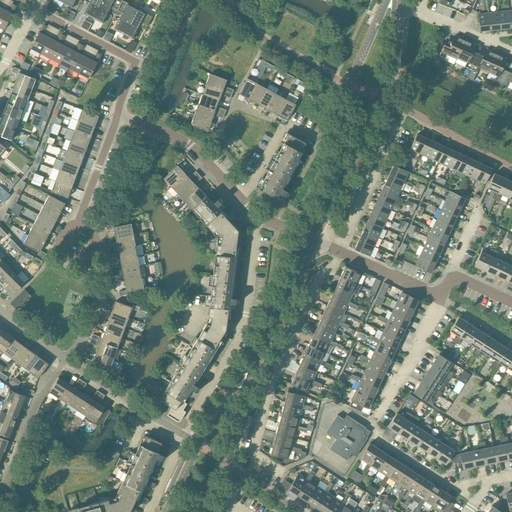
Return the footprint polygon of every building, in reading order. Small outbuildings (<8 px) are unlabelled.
[(76,0),(58,0),(63,2),(62,5),(63,6),(66,8),(68,7),(69,5),(73,7),(76,0)] [(103,0),(91,0),(89,4),(99,9),(103,0)] [(122,1),(120,0),(103,0),(99,9),(108,14),(111,7),(113,8),(112,11),(112,13),(115,14),(122,1)] [(137,8),(122,1),(115,14),(118,15),(119,15),(121,12),(123,13),(119,20),(129,25),(137,8)] [(108,14),(99,9),(89,4),(84,13),(88,15),(87,18),(88,19),(91,21),(93,20),(94,18),(103,23),(108,14)] [(129,25),(138,29),(141,23),(143,24),(142,26),(143,28),(145,30),(147,26),(152,16),(137,8),(129,25)] [(2,9),(0,13),(0,27),(4,30),(12,14),(2,9)] [(509,11),(499,12),(501,29),(511,28),(509,11)] [(490,30),(501,29),(499,12),(489,13),(490,30)] [(490,30),(489,13),(478,14),(480,31),(490,30)] [(138,29),(129,25),(119,20),(115,29),(124,34),(123,36),(123,38),(126,39),(128,39),(129,37),(133,39),(138,29)] [(41,53),(49,38),(39,32),(31,48),(41,53)] [(444,44),(439,56),(445,58),(447,54),(457,58),(465,40),(455,36),(452,41),(447,38),(444,44)] [(41,53),(50,58),(58,43),(49,38),(41,53)] [(471,70),(476,58),(470,55),(475,44),(465,40),(457,58),(466,63),(464,67),(471,70)] [(438,42),(431,56),(435,58),(438,54),(435,53),(438,46),(440,47),(442,43),(438,42)] [(50,58),(60,63),(68,48),(58,43),(50,58)] [(78,53),(68,48),(60,63),(69,68),(78,53)] [(488,72),(496,54),(486,49),(481,60),(476,58),(471,70),(477,72),(479,68),(488,72)] [(69,68),(79,73),(87,58),(78,53),(69,68)] [(502,84),(507,72),(502,69),(506,58),(496,54),(488,72),(498,76),(496,81),(502,84)] [(79,73),(89,79),(97,63),(87,58),(79,73)] [(15,83),(31,89),(35,79),(19,73),(20,70),(13,67),(12,72),(16,73),(15,76),(17,77),(15,83)] [(471,70),(468,75),(474,78),(477,72),(471,70)] [(511,82),(511,73),(507,72),(502,84),(508,86),(510,82),(511,82)] [(226,80),(210,74),(206,84),(223,90),(226,80)] [(248,101),(257,84),(247,78),(239,94),(245,97),(244,99),(248,101)] [(9,92),(27,100),(31,89),(15,83),(12,89),(10,88),(9,92)] [(219,101),(220,96),(223,90),(206,84),(202,94),(219,101)] [(267,89),(257,84),(248,101),(251,103),(252,101),(258,104),(267,89)] [(267,89),(258,104),(264,108),(263,109),(267,111),(276,94),(267,89)] [(27,100),(9,92),(7,96),(9,97),(7,103),(23,110),(27,100)] [(215,111),(219,101),(202,94),(198,105),(215,111)] [(286,99),(281,96),(276,94),(267,111),(270,114),(271,112),(277,115),(286,99)] [(286,99),(277,115),(283,118),(282,120),(286,122),(288,120),(287,120),(296,105),(286,99)] [(1,113),(20,120),(23,110),(7,103),(5,109),(3,108),(1,113)] [(211,121),(215,111),(198,105),(195,115),(211,121)] [(78,120),(94,127),(98,116),(82,110),(78,120)] [(0,121),(0,123),(16,130),(20,120),(1,113),(0,115),(0,116),(2,117),(0,121)] [(208,130),(211,121),(195,115),(191,125),(207,131),(206,134),(213,137),(215,132),(208,130)] [(78,120),(74,131),(91,137),(94,127),(78,120)] [(16,130),(0,123),(0,135),(12,140),(16,130)] [(87,147),(91,137),(74,131),(70,141),(87,147)] [(306,143),(289,134),(259,188),(276,198),(276,197),(281,200),(284,196),(286,197),(288,195),(288,193),(287,191),(281,188),(306,143)] [(420,154),(427,139),(417,134),(410,149),(420,154)] [(39,142),(35,141),(27,138),(25,143),(33,146),(32,148),(36,150),(39,142)] [(436,143),(427,139),(420,154),(429,158),(436,143)] [(83,157),(87,147),(70,141),(66,151),(83,157)] [(429,158),(438,162),(445,147),(436,143),(429,158)] [(438,162),(447,167),(454,151),(445,147),(438,162)] [(66,151),(63,161),(79,167),(83,157),(66,151)] [(447,167),(457,171),(464,156),(454,151),(447,167)] [(457,171),(466,175),(473,160),(464,156),(457,171)] [(56,158),(52,169),(75,177),(79,167),(63,161),(56,158)] [(466,175),(475,180),(482,164),(473,160),(466,175)] [(24,173),(29,167),(26,164),(21,171),(24,173)] [(485,184),(492,169),(482,164),(475,180),(485,184)] [(389,175),(404,182),(409,172),(393,165),(389,175)] [(178,166),(163,179),(171,187),(185,174),(178,166)] [(52,169),(48,179),(55,181),(72,187),(75,177),(52,169)] [(194,179),(199,175),(196,171),(191,176),(194,179)] [(31,172),(28,180),(32,181),(34,178),(40,181),(42,177),(35,174),(31,172)] [(192,181),(185,174),(171,187),(178,194),(192,181)] [(494,174),(487,188),(495,192),(494,194),(493,194),(492,197),(495,200),(505,179),(494,174)] [(199,175),(194,179),(197,183),(202,178),(199,175)] [(400,191),(404,182),(389,175),(384,184),(400,191)] [(12,182),(15,184),(20,178),(17,176),(12,182)] [(511,190),(511,181),(505,179),(495,200),(499,201),(501,197),(500,197),(501,194),(509,198),(511,190)] [(72,187),(55,181),(51,192),(68,198),(72,187)] [(185,202),(199,188),(192,181),(178,194),(185,202)] [(15,184),(12,182),(7,188),(10,190),(15,184)] [(384,184),(380,193),(396,200),(400,191),(384,184)] [(2,188),(0,190),(0,199),(3,203),(10,194),(2,188)] [(206,196),(199,188),(185,202),(192,209),(206,196)] [(445,201),(461,208),(465,198),(450,191),(445,201)] [(391,209),(396,200),(380,193),(376,202),(391,209)] [(65,203),(62,202),(49,195),(44,205),(59,214),(65,203)] [(218,237),(209,306),(207,321),(207,323),(159,399),(163,402),(158,409),(176,421),(178,421),(180,420),(185,412),(183,410),(187,404),(181,401),(187,392),(192,395),(194,391),(195,392),(196,392),(197,392),(198,392),(198,391),(199,391),(199,390),(199,389),(199,388),(199,387),(198,387),(192,383),(226,330),(227,323),(227,319),(234,320),(236,319),(237,317),(238,309),(234,309),(235,304),(236,304),(237,304),(238,303),(238,302),(239,302),(239,301),(238,300),(238,299),(237,299),(236,299),(230,298),(238,231),(220,211),(224,207),(221,204),(222,203),(222,202),(222,201),(222,200),(222,199),(221,199),(220,198),(219,198),(218,199),(213,204),(206,196),(192,209),(218,237)] [(445,201),(441,210),(456,217),(461,208),(445,201)] [(376,202),(372,212),(387,219),(391,209),(376,202)] [(54,223),(59,214),(44,205),(39,215),(54,223)] [(23,207),(20,212),(26,215),(29,210),(23,207)] [(441,210),(437,219),(452,226),(456,217),(441,210)] [(372,212),(367,221),(383,228),(387,219),(372,212)] [(49,233),(54,223),(39,215),(34,224),(49,233)] [(437,219),(432,228),(448,235),(452,226),(437,219)] [(367,221),(363,230),(378,237),(383,228),(367,221)] [(44,242),(49,233),(34,224),(29,234),(44,242)] [(133,235),(131,224),(114,227),(113,224),(106,226),(107,230),(114,229),(116,238),(133,235)] [(409,229),(413,231),(419,233),(420,229),(411,225),(409,229)] [(443,245),(448,235),(432,228),(428,238),(443,245)] [(374,246),(378,237),(363,230),(359,239),(374,246)] [(44,242),(29,234),(23,244),(39,252),(37,255),(44,258),(46,254),(40,251),(44,242)] [(135,245),(133,235),(116,238),(118,249),(135,245)] [(428,238),(424,247),(439,254),(443,245),(428,238)] [(14,248),(17,245),(11,239),(8,242),(14,248)] [(354,249),(370,256),(374,246),(359,239),(354,249)] [(485,271),(495,250),(497,245),(493,244),(491,249),(490,252),(489,255),(481,252),(474,266),(485,271)] [(17,245),(14,248),(19,253),(22,251),(17,245)] [(118,249),(120,259),(137,256),(135,245),(118,249)] [(435,263),(439,254),(424,247),(419,256),(435,263)] [(495,250),(485,271),(495,276),(502,261),(495,258),(496,255),(497,255),(498,252),(495,250)] [(120,259),(122,270),(139,267),(137,256),(120,259)] [(415,266),(430,273),(435,263),(419,256),(415,266)] [(495,276),(506,281),(511,267),(511,258),(510,262),(511,262),(510,265),(502,261),(495,276)] [(0,276),(9,268),(2,260),(0,261),(0,276)] [(9,268),(0,276),(0,283),(4,288),(17,275),(20,272),(13,264),(9,268)] [(139,267),(122,270),(124,281),(141,277),(146,276),(144,266),(139,267)] [(340,276),(357,284),(361,274),(345,266),(340,276)] [(7,294),(11,298),(13,296),(25,283),(17,275),(4,288),(9,292),(7,294)] [(352,294),(357,284),(340,276),(336,286),(352,294)] [(143,288),(141,277),(124,281),(126,290),(119,291),(120,296),(127,294),(127,292),(143,288)] [(370,290),(375,292),(381,281),(375,278),(370,290)] [(378,294),(384,296),(389,285),(384,282),(378,294)] [(347,305),(352,307),(353,304),(349,301),(352,294),(336,286),(331,296),(348,303),(347,305)] [(17,310),(22,305),(31,296),(24,289),(10,304),(17,310)] [(397,302),(413,310),(418,300),(402,292),(397,302)] [(343,313),(347,305),(348,303),(331,296),(327,306),(343,313)] [(112,312),(128,318),(132,309),(138,311),(140,307),(133,304),(132,307),(116,301),(112,312)] [(397,302),(392,312),(409,320),(413,310),(397,302)] [(327,306),(322,315),(339,323),(338,325),(343,327),(344,323),(340,321),(343,313),(327,306)] [(124,328),(128,318),(112,312),(108,322),(124,328)] [(392,312),(389,320),(388,322),(404,329),(409,320),(392,312)] [(334,333),(338,325),(339,323),(322,315),(318,325),(334,333)] [(456,343),(468,323),(459,317),(450,330),(457,335),(455,338),(455,337),(453,340),(456,343)] [(400,339),(404,329),(388,322),(389,320),(384,318),(382,322),(387,324),(383,332),(400,339)] [(108,322),(104,332),(121,338),(124,328),(108,322)] [(478,330),(468,323),(456,343),(459,345),(461,342),(461,341),(462,339),(469,343),(478,330)] [(318,325),(313,335),(330,343),(329,344),(333,346),(334,347),(335,343),(330,341),(334,333),(318,325)] [(488,336),(478,330),(469,343),(476,348),(475,350),(474,350),(472,353),(475,355),(488,336)] [(4,332),(0,337),(0,350),(3,352),(13,338),(4,332)] [(104,332),(100,342),(117,348),(121,338),(104,332)] [(383,332),(380,340),(379,341),(395,349),(400,339),(383,332)] [(313,335),(309,345),(325,352),(329,354),(333,346),(329,344),(330,343),(313,335)] [(497,342),(488,336),(475,355),(478,357),(480,354),(481,351),(488,355),(497,342)] [(391,359),(395,349),(379,341),(380,340),(375,337),(373,341),(378,343),(374,351),(391,359)] [(13,338),(3,352),(11,359),(22,345),(13,338)] [(113,358),(117,348),(100,342),(97,352),(113,358)] [(507,348),(497,342),(488,355),(495,360),(494,363),(493,362),(491,365),(494,368),(507,348)] [(31,351),(22,345),(11,359),(20,365),(31,351)] [(309,345),(304,355),(320,362),(320,364),(324,366),(326,362),(321,360),(325,352),(309,345)] [(511,360),(511,351),(507,348),(494,368),(498,370),(500,366),(499,366),(501,363),(508,368),(511,360)] [(31,351),(20,365),(29,372),(39,357),(31,351)] [(374,351),(371,359),(370,361),(386,369),(391,359),(374,351)] [(109,369),(113,358),(97,352),(93,361),(87,359),(86,359),(85,363),(92,366),(93,363),(109,369)] [(452,363),(439,354),(432,364),(452,377),(454,373),(451,371),(450,372),(448,370),(452,363)] [(316,372),(320,364),(320,362),(304,355),(300,364),(316,372)] [(39,357),(29,372),(38,378),(48,364),(39,357)] [(371,359),(366,357),(364,361),(369,363),(365,371),(382,378),(386,369),(370,361),(371,359)] [(310,384),(315,386),(317,382),(312,380),(316,372),(300,364),(295,374),(311,382),(310,384)] [(452,377),(432,364),(426,373),(440,382),(444,375),(447,377),(446,378),(449,380),(452,377)] [(365,371),(362,379),(361,381),(377,388),(382,378),(365,371)] [(426,373),(420,383),(440,396),(441,392),(438,390),(438,391),(435,389),(440,382),(426,373)] [(307,392),(310,384),(311,382),(295,374),(290,384),(307,392)] [(59,398),(68,384),(59,377),(49,392),(59,398)] [(362,379),(357,377),(355,380),(360,383),(356,390),(373,398),(377,388),(361,381),(362,379)] [(19,385),(12,380),(10,384),(16,389),(19,385)] [(440,396),(420,383),(413,393),(427,402),(432,394),(434,396),(434,397),(437,399),(440,396)] [(77,389),(68,384),(59,398),(68,404),(77,389)] [(86,395),(77,389),(68,404),(77,410),(86,395)] [(4,400),(21,407),(25,396),(9,390),(4,400)] [(349,406),(361,411),(363,406),(368,408),(373,398),(356,390),(349,406)] [(305,396),(287,391),(284,402),(302,407),(301,409),(306,410),(307,406),(302,405),(305,396)] [(95,401),(86,395),(77,410),(86,416),(95,401)] [(17,417),(21,407),(4,400),(2,405),(0,404),(0,410),(1,410),(17,417)] [(95,401),(86,416),(95,422),(105,407),(95,401)] [(299,417),(301,409),(302,407),(284,402),(282,412),(299,417)] [(0,421),(13,427),(17,417),(1,410),(0,411),(0,421)] [(282,412),(279,423),(296,428),(296,430),(301,431),(302,427),(297,426),(299,417),(282,412)] [(397,413),(388,427),(398,433),(410,414),(407,412),(405,415),(405,416),(404,418),(397,413)] [(410,414),(398,433),(407,440),(416,426),(409,422),(411,419),(413,416),(410,414)] [(368,435),(367,431),(367,429),(365,428),(366,427),(347,415),(344,419),(337,415),(326,432),(336,439),(329,449),(347,460),(351,454),(355,456),(356,456),(368,437),(367,437),(368,435)] [(13,427),(0,421),(0,433),(9,437),(13,427)] [(293,438),(296,430),(296,428),(279,423),(276,433),(293,438)] [(407,440),(417,446),(430,426),(426,424),(424,428),(425,428),(423,431),(416,426),(407,440)] [(417,446),(426,452),(435,438),(428,434),(430,431),(431,432),(433,429),(430,426),(417,446)] [(276,433),(273,444),(291,448),(290,450),(295,452),(296,448),(291,446),(293,438),(276,433)] [(435,438),(426,452),(436,458),(445,445),(449,439),(448,438),(450,435),(446,433),(445,437),(443,440),(444,440),(442,443),(435,438)] [(68,510),(68,511),(129,511),(153,462),(158,465),(160,460),(161,460),(162,461),(163,461),(163,460),(164,460),(165,459),(165,458),(165,457),(164,456),(163,455),(157,453),(162,443),(144,435),(115,498),(68,510)] [(508,460),(503,437),(499,438),(500,442),(501,442),(502,445),(493,447),(497,462),(508,460)] [(508,460),(511,459),(511,442),(508,444),(507,441),(508,440),(507,437),(503,437),(508,460)] [(167,454),(169,450),(171,445),(171,444),(171,443),(170,442),(166,440),(161,451),(167,454)] [(471,451),(475,467),(486,465),(481,442),(477,443),(478,447),(479,447),(479,450),(471,451)] [(497,462),(493,447),(485,448),(485,445),(486,445),(485,442),(481,442),(486,465),(497,462)] [(360,458),(367,463),(369,465),(379,450),(369,443),(360,458)] [(270,454),(288,459),(290,450),(291,448),(273,444),(270,454)] [(455,462),(456,454),(454,453),(455,451),(445,445),(436,458),(446,465),(450,458),(455,462)] [(388,455),(379,450),(369,465),(367,463),(364,468),(368,470),(371,466),(378,470),(388,455)] [(475,467),(471,451),(456,454),(455,462),(461,460),(463,470),(475,467)] [(397,461),(388,455),(378,470),(385,475),(387,476),(397,461)] [(406,467),(397,461),(387,476),(385,475),(382,480),(386,482),(389,477),(396,482),(406,467)] [(312,477),(315,472),(313,471),(317,465),(315,464),(312,470),(309,475),(312,477)] [(396,482),(403,487),(405,488),(415,473),(406,467),(396,482)] [(424,479),(415,473),(405,488),(403,487),(401,491),(404,494),(407,489),(414,494),(424,479)] [(309,481),(312,477),(309,475),(306,479),(298,474),(288,489),(298,495),(307,480),(309,481)] [(433,485),(424,479),(414,494),(422,499),(423,500),(433,485)] [(317,486),(309,481),(307,480),(298,495),(307,501),(317,486)] [(382,480),(380,484),(379,484),(377,487),(380,489),(377,493),(379,494),(384,488),(383,487),(386,482),(382,480)] [(432,506),(442,491),(433,485),(423,500),(422,499),(419,503),(422,505),(425,501),(432,506)] [(316,507),(326,492),(327,493),(330,489),(327,487),(324,491),(317,486),(307,501),(316,507)] [(442,511),(448,511),(454,504),(449,501),(452,497),(442,491),(432,506),(442,511)] [(325,511),(335,498),(327,493),(326,492),(316,507),(323,511),(325,511)] [(502,505),(506,511),(511,509),(511,492),(506,494),(508,503),(502,505)] [(346,505),(348,501),(345,498),(342,503),(335,498),(325,511),(338,511),(344,504),(346,505)]
